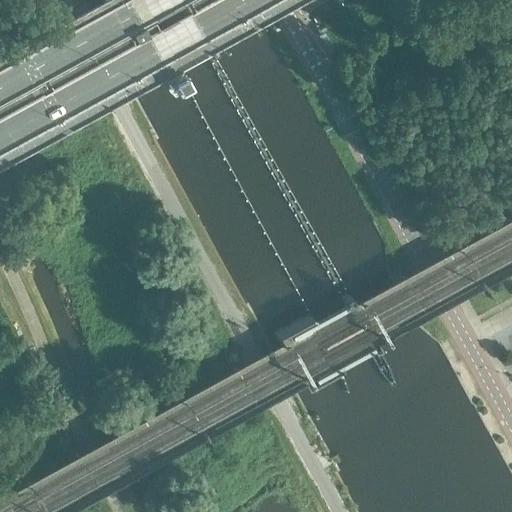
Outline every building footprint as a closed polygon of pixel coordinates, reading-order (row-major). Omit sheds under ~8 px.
[(139,0),(120,0),(174,95),(188,88),(139,0)] [(184,0),(175,0),(208,60),(215,56),(184,0)] [(351,299),(344,303),(373,356),(380,352),(351,299)] [(313,320),(277,339),(306,392),(342,373),(313,320)] [(337,456),(367,511),(392,511),(331,401),(323,400),(316,403),(313,410),(337,456)]
